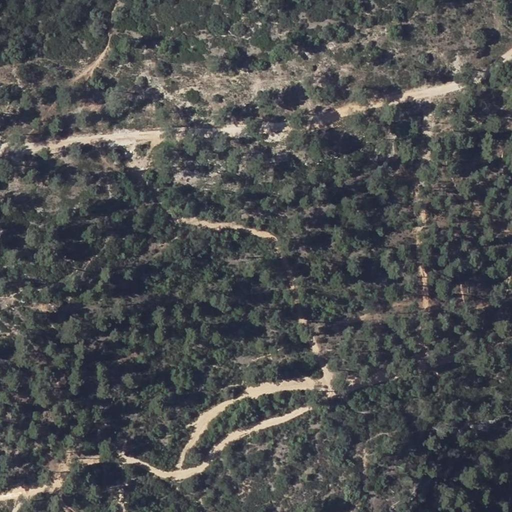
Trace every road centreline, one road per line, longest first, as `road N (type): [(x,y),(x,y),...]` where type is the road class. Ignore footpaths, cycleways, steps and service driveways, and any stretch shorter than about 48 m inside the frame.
road 1 (track): [(0,144),(313,120),(467,78),(511,52)]
road 2 (track): [(26,496),(74,466),(163,470),(199,459),(276,415),(405,364),(511,338)]
road 3 (track): [(93,138),(182,212),(271,243),(337,393)]
